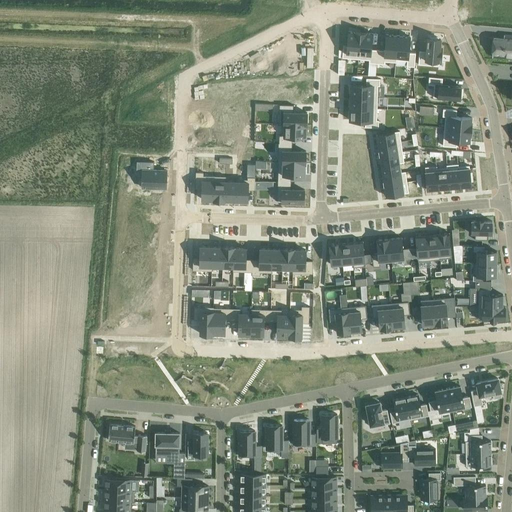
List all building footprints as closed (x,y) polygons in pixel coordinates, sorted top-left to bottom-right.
[(343,50),(342,57),(358,59),(360,32),(348,31),(347,46),(343,45),(343,50)] [(360,32),(358,59),(369,60),(369,62),(377,63),(378,50),(371,49),(372,33),(360,32)] [(378,50),(377,63),(384,64),(385,61),(396,62),(396,60),(398,35),(386,34),(385,50),(378,50)] [(398,35),(396,60),(407,61),(407,66),(414,66),(415,53),(408,52),(410,36),(398,35)] [(493,38),(492,57),(511,58),(511,35),(504,35),(503,39),(493,38)] [(419,50),(418,64),(438,66),(439,61),(440,61),(442,48),(440,47),(440,39),(438,39),(438,37),(430,37),(430,38),(427,38),(426,51),(419,50)] [(429,76),(428,84),(434,85),(433,97),(460,99),(460,97),(461,97),(462,89),(461,89),(461,86),(442,85),(442,78),(429,76)] [(351,84),(350,96),(377,97),(377,86),(380,86),(380,78),(366,78),(366,84),(351,84)] [(350,96),(350,108),(377,109),(377,97),(350,96)] [(280,104),(279,124),(282,124),(306,124),(306,125),(307,125),(307,112),(293,112),(293,104),(280,104)] [(349,110),(348,117),(350,117),(350,120),(365,120),(365,127),(378,127),(378,120),(376,120),(377,109),(350,108),(350,110),(349,110)] [(443,109),(442,116),(445,116),(444,127),(471,129),(472,117),(456,116),(457,110),(443,109)] [(279,142),(279,143),(292,143),(292,136),(306,136),(306,134),(307,134),(307,126),(306,126),(306,125),(306,124),(282,124),(282,135),(279,135),(279,142)] [(444,127),(443,146),(456,147),(457,140),(470,141),(471,129),(444,127)] [(399,131),(376,134),(378,145),(401,141),(399,131)] [(401,141),(378,145),(379,155),(402,151),(401,141)] [(278,142),(278,162),(305,163),(306,150),(292,150),(292,143),(279,143),(279,142),(278,142)] [(402,151),(379,155),(381,165),(399,162),(399,163),(404,162),(402,151)] [(140,160),(140,169),(142,169),(141,186),(165,187),(166,169),(153,168),(153,160),(140,160)] [(278,162),(278,181),(291,182),(291,174),(304,175),(305,163),(278,162)] [(399,162),(381,165),(383,175),(401,172),(399,163),(399,162)] [(458,164),(446,165),(447,167),(449,188),(460,187),(458,166),(458,164)] [(458,166),(460,187),(471,186),(471,180),(472,180),(471,173),(470,173),(469,165),(458,166)] [(437,166),(425,167),(427,190),(438,189),(436,168),(437,168),(437,166)] [(437,168),(436,168),(438,189),(449,188),(447,167),(437,168)] [(196,171),(195,188),(202,188),(202,199),(213,199),(214,175),(203,175),(204,172),(196,171)] [(401,172),(383,175),(384,185),(407,182),(405,171),(401,172)] [(214,175),(213,199),(213,200),(225,200),(225,199),(224,199),(225,180),(226,180),(226,176),(214,175)] [(235,181),(235,200),(247,200),(248,189),(255,189),(255,176),(247,176),(247,179),(236,178),(235,181)] [(225,180),(224,199),(225,199),(235,200),(235,181),(226,180),(225,180)] [(278,181),(277,201),(289,202),(289,203),(296,203),(296,202),(304,202),(304,189),(290,188),(291,182),(278,181)] [(407,182),(384,185),(386,196),(391,195),(391,196),(399,195),(399,194),(408,192),(407,182)] [(471,220),(471,233),(475,233),(475,240),(488,240),(488,234),(492,234),(492,221),(484,221),(484,220),(476,220),(471,220)] [(449,232),(438,234),(440,258),(451,257),(449,232)] [(437,234),(427,235),(429,260),(441,259),(440,258),(438,234),(437,234)] [(427,235),(416,236),(418,261),(429,260),(427,235)] [(401,237),(389,238),(391,260),(392,260),(403,258),(401,237)] [(378,253),(364,254),(365,263),(372,262),(373,267),(380,266),(380,263),(392,262),(392,260),(391,260),(389,238),(377,239),(378,253)] [(362,241),(351,242),(353,262),(353,267),(354,267),(365,266),(365,263),(364,254),(362,241)] [(341,242),(329,244),(331,264),(342,263),(341,243),(341,242)] [(341,243),(342,263),(353,262),(351,242),(341,243)] [(193,257),(193,270),(212,270),(212,268),(211,268),(212,246),(200,246),(200,257),(193,257)] [(212,246),(211,268),(212,268),(222,268),(223,247),(212,246)] [(223,247),(222,268),(233,269),(233,247),(235,247),(235,246),(223,246),(223,247)] [(233,269),(233,271),(252,271),(252,259),(246,258),(246,247),(235,247),(233,247),(233,269)] [(252,259),(252,271),(252,272),(252,275),(260,275),(260,272),(272,272),(272,267),(271,267),(271,248),(260,248),(260,259),(252,259)] [(271,248),(271,267),(272,267),(282,268),(282,248),(271,248)] [(282,268),(282,270),(292,270),(293,249),(294,249),(294,248),(282,248),(282,268)] [(292,270),(292,273),(313,273),(312,260),(305,260),(306,249),(294,249),(293,249),(292,270)] [(476,262),(476,263),(496,263),(496,251),(476,250),(476,262)] [(473,275),(473,280),(476,280),(483,281),(483,276),(496,276),(496,263),(476,263),(476,262),(473,262),(473,275)] [(476,280),(475,287),(478,287),(477,306),(502,307),(502,306),(503,294),(491,294),(491,288),(491,281),(483,281),(476,280)] [(445,297),(433,299),(435,324),(448,322),(445,297)] [(433,299),(420,300),(423,325),(435,324),(433,299)] [(409,301),(390,303),(392,328),(405,326),(404,315),(410,314),(409,301)] [(390,303),(371,304),(373,317),(379,317),(380,329),(392,328),(390,303)] [(366,305),(347,306),(349,331),(362,330),(361,318),(367,318),(366,305)] [(194,306),(194,319),(201,319),(200,333),(212,334),(213,307),(214,307),(214,306),(194,306)] [(289,336),(301,337),(302,323),(309,323),(310,306),(302,306),(301,309),(290,309),(289,336)] [(347,306),(328,308),(330,321),(336,321),(337,333),(349,331),(347,306)] [(477,306),(477,319),(490,319),(490,321),(496,321),(496,319),(505,319),(505,306),(502,306),(502,307),(477,306)] [(213,307),(212,334),(213,334),(213,333),(214,333),(214,335),(222,335),(222,333),(225,334),(225,320),(231,320),(232,307),(214,307),(213,307)] [(232,307),(231,320),(239,321),(239,334),(241,334),(241,335),(249,336),(249,334),(250,334),(251,313),(240,312),(240,308),(232,307)] [(251,313),(250,334),(263,335),(263,321),(270,322),(270,309),(251,308),(251,313)] [(270,309),(270,322),(278,322),(277,335),(289,336),(290,309),(270,309)] [(478,389),(471,391),(474,406),(480,404),(482,404),(481,397),(493,395),(493,399),(502,397),(498,378),(489,380),(485,380),(485,381),(477,382),(478,389)] [(460,386),(448,388),(452,410),(471,407),(469,396),(462,397),(460,386)] [(437,399),(428,401),(430,410),(439,408),(440,413),(452,410),(448,388),(436,391),(437,399)] [(418,394),(406,397),(410,419),(429,415),(426,404),(420,405),(418,394)] [(396,410),(390,412),(392,423),(410,419),(406,397),(394,399),(396,410)] [(379,402),(366,405),(371,427),(390,423),(387,409),(381,410),(381,409),(379,402)] [(322,428),(317,428),(317,442),(337,442),(337,414),(322,414),(322,428)] [(309,419),(294,419),(294,445),(316,445),(316,434),(309,434),(309,419)] [(476,420),(469,422),(470,429),(478,427),(476,420)] [(108,439),(134,442),(134,441),(138,442),(137,450),(145,451),(147,435),(139,434),(138,436),(135,435),(135,426),(110,424),(108,439)] [(282,425),(267,425),(267,448),(281,449),(281,457),(289,457),(288,439),(282,439),(282,425)] [(255,430),(240,430),(240,456),(254,456),(254,457),(261,457),(261,445),(255,445),(255,430)] [(156,444),(156,455),(167,455),(167,462),(174,463),(174,477),(185,478),(185,453),(179,453),(179,445),(180,433),(170,432),(165,432),(156,432),(156,444)] [(194,446),(188,446),(188,459),(194,459),(194,454),(208,454),(208,432),(194,432),(194,440),(194,446)] [(470,441),(465,441),(466,453),(491,453),(490,440),(482,441),(482,434),(470,435),(470,441)] [(400,453),(381,453),(382,467),(402,467),(402,461),(409,460),(409,457),(408,457),(408,445),(408,441),(400,443),(400,453)] [(408,445),(408,457),(409,457),(415,457),(415,465),(435,464),(435,448),(416,448),(416,445),(408,445)] [(491,453),(466,453),(466,466),(491,465),(491,453)] [(429,478),(421,478),(421,499),(437,499),(437,480),(440,479),(440,472),(428,472),(429,478)] [(241,473),(241,484),(265,485),(265,473),(261,473),(254,473),(241,473)] [(336,476),(312,476),(312,488),(337,487),(336,476)] [(475,476),(453,476),(454,485),(465,485),(465,497),(486,497),(486,496),(485,484),(475,485),(475,476)] [(106,478),(105,489),(135,490),(135,491),(139,491),(139,479),(133,479),(106,478)] [(177,478),(177,485),(181,485),(181,498),(208,499),(208,485),(192,485),(192,478),(177,478)] [(241,484),(241,495),(265,496),(265,485),(241,484)] [(337,487),(312,488),(312,499),(337,498),(337,487)] [(105,489),(105,500),(132,501),(132,502),(134,502),(135,491),(135,490),(105,489)] [(241,495),(241,506),(265,506),(265,496),(241,495)] [(382,511),(382,495),(371,495),(371,511),(382,511)] [(393,511),(393,495),(382,495),(382,511),(393,511)] [(407,495),(393,495),(393,511),(413,511),(413,504),(407,504),(407,495)] [(465,497),(465,510),(474,510),(474,511),(482,511),(483,510),(487,509),(487,496),(486,496),(486,497),(465,497)] [(179,508),(179,511),(191,511),(191,509),(208,509),(208,499),(181,498),(181,508),(179,508)] [(337,498),(312,499),(313,509),(337,509),(337,498)] [(105,500),(105,511),(123,511),(131,511),(132,502),(132,501),(105,500)]
